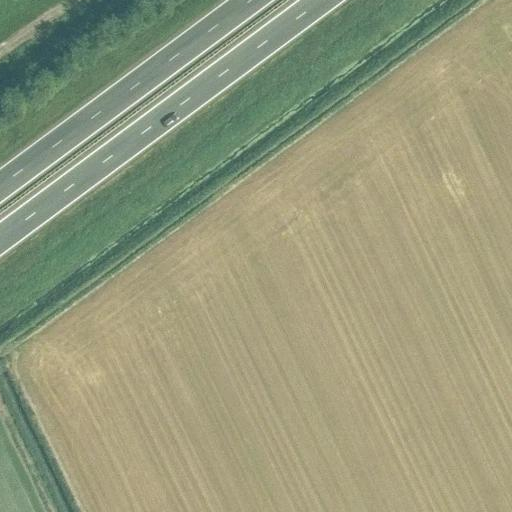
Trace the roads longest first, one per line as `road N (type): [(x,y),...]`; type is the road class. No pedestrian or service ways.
road 1 (trunk): [(0,239),(323,0)]
road 2 (trunk): [(253,0),(0,187)]
